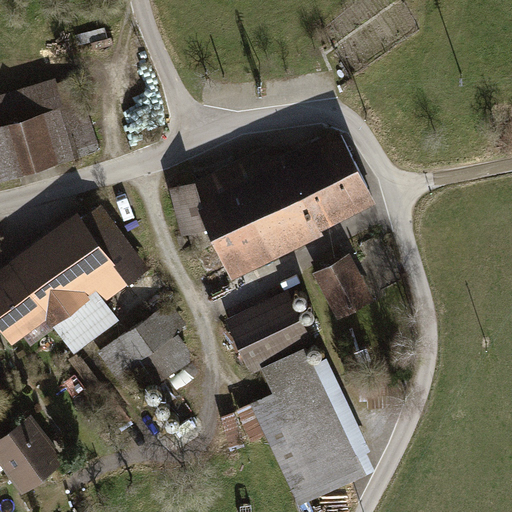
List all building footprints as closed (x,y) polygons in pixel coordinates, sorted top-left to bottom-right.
[(0,178),(102,149),(86,95),(67,100),(60,75),(0,92),(0,178)] [(207,230),(230,276),(382,201),(344,124),(276,158),(270,147),(174,194),(195,236),(207,230)] [(85,286),(94,279),(108,299),(151,268),(103,201),(84,215),(79,208),(0,265),(0,323),(12,339),(43,316),(52,328),(94,298),(85,286)] [(316,270),(337,311),(374,292),(353,251),(316,270)] [(290,289),(220,321),(244,373),(261,365),(314,341),(290,289)] [(98,361),(118,388),(147,367),(158,381),(172,370),(176,374),(193,362),(192,352),(177,332),(187,324),(170,301),(99,355),(102,358),(98,361)] [(368,453),(372,451),(320,338),(314,341),(261,365),(274,393),(235,411),(250,442),(268,434),(294,488),(301,485),(308,500),(376,469),(368,453)] [(0,468),(1,468),(22,495),(69,458),(31,410),(0,434),(0,468)]
